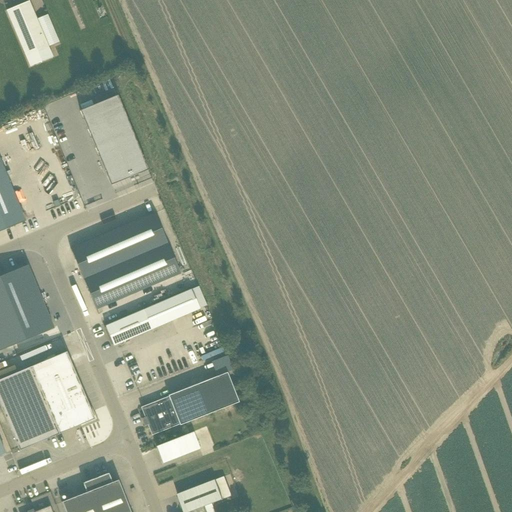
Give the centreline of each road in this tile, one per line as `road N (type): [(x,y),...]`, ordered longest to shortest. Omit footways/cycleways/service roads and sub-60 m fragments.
road 1 (track): [(113,0),(279,388),(322,511)]
road 2 (unclassified): [(128,438),(42,235)]
road 3 (track): [(511,363),(374,511)]
road 4 (unclassified): [(0,491),(128,438)]
